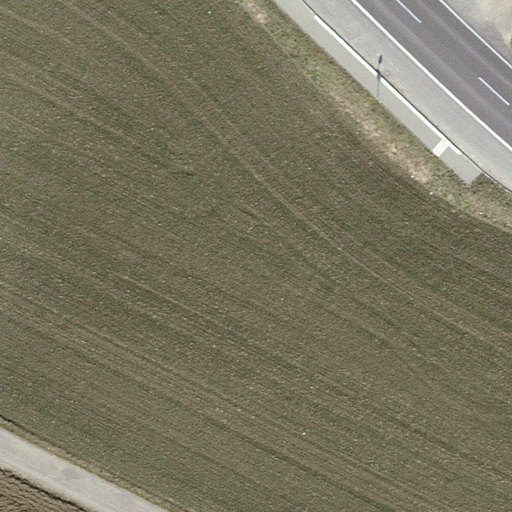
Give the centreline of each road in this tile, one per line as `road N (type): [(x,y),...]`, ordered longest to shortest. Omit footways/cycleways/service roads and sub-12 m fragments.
road 1 (track): [(151,511),(0,435)]
road 2 (primary): [(401,0),(511,96)]
